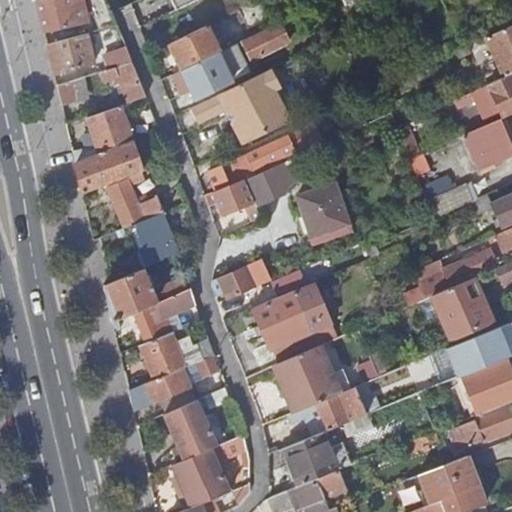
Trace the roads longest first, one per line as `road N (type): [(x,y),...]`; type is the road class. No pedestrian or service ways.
road 1 (primary): [(88,511),(0,107)]
road 2 (primary): [(0,295),(53,511)]
